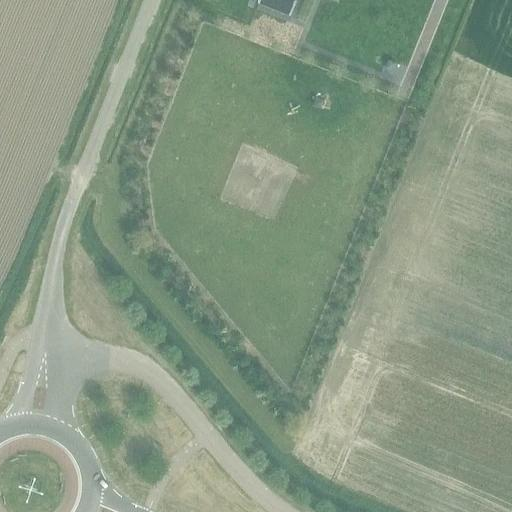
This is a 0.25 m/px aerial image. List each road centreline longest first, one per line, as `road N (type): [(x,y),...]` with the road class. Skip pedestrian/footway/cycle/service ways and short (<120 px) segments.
road 1 (unclassified): [(46,341),(69,207),(152,0)]
road 2 (unclassified): [(283,511),(159,380),(127,361),(46,341)]
